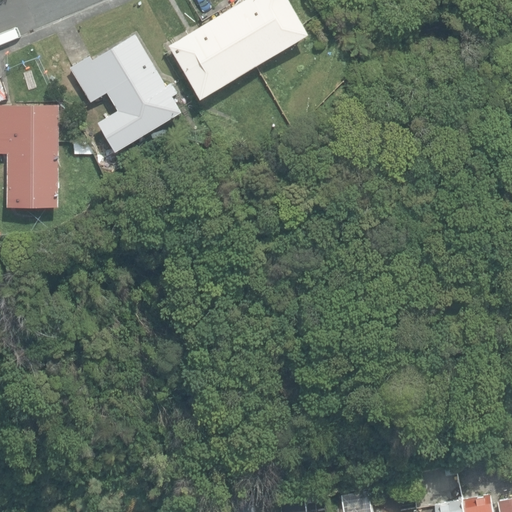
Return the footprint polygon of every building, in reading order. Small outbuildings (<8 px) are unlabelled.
[(244,0),(171,44),(203,98),(311,33),(291,0),(244,0)] [(100,121),(118,151),(183,110),(175,96),(179,93),(173,82),(168,85),(136,33),(95,58),(92,54),(71,67),(92,101),(109,91),(120,109),(100,121)] [(10,205),(61,206),(61,104),(0,103),(0,152),(10,152),(10,205)] [(305,492),(307,511),(328,511),(326,490),(305,492)] [(463,498),(465,511),(493,511),(490,493),(463,498)] [(237,495),(238,511),(254,511),(253,494),(237,495)] [(511,511),(511,496),(498,500),(499,511),(511,511)] [(235,511),(235,497),(210,499),(211,511),(235,511)] [(465,511),(463,498),(435,503),(437,511),(465,511)]
